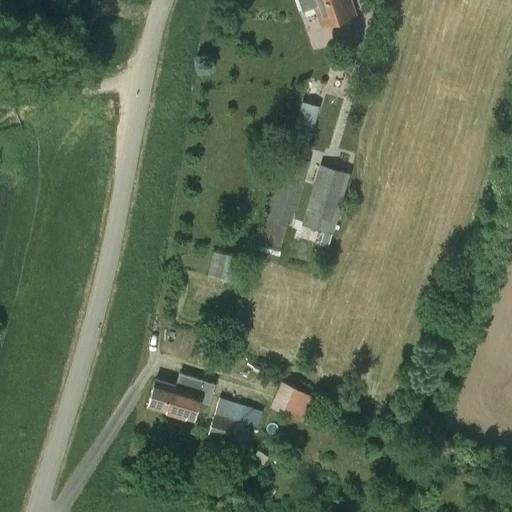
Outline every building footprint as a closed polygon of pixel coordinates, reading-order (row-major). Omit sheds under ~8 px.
[(299,0),(303,9),(313,5),(321,27),(354,15),(348,0),(299,0)] [(287,150),(299,154),(305,155),(308,143),(319,104),(301,99),(287,150)] [(301,185),(308,160),(286,154),(279,178),(301,185)] [(319,163),(301,223),(310,226),(307,235),(327,241),(326,243),(331,245),(335,233),(332,232),(349,172),(319,163)] [(212,250),(209,274),(234,277),(237,253),(212,250)] [(155,380),(148,404),(193,418),(201,394),(200,394),(205,380),(179,373),(175,386),(155,380)] [(281,381),(269,407),(302,421),(313,395),(281,381)] [(219,397),(207,433),(245,445),(252,423),(249,422),(253,408),(219,397)]
